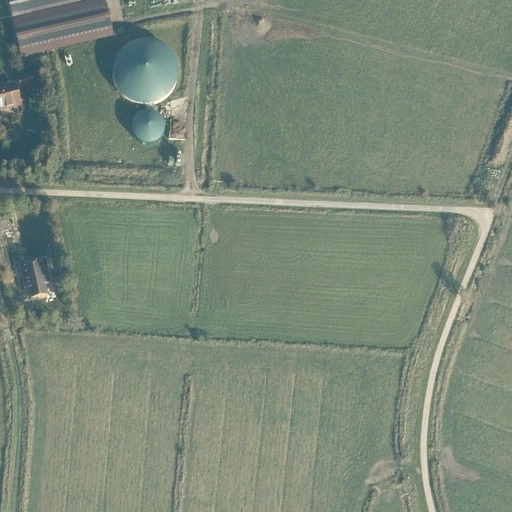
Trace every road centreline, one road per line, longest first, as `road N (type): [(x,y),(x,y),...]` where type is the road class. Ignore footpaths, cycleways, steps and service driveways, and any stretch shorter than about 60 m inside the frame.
road 1 (unclassified): [(431,511),(423,452),(430,397),(450,314),(493,213),(0,190)]
road 2 (track): [(0,293),(18,392),(12,511)]
